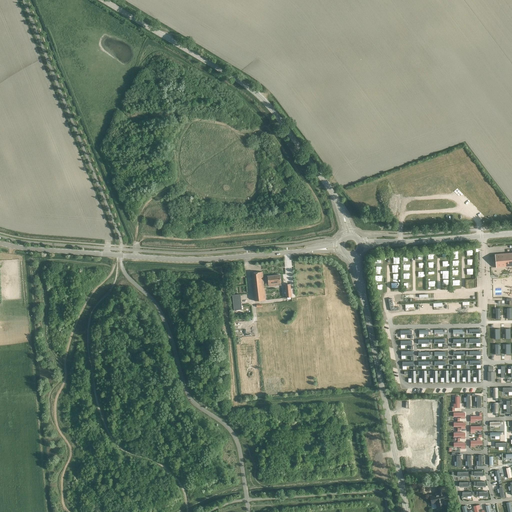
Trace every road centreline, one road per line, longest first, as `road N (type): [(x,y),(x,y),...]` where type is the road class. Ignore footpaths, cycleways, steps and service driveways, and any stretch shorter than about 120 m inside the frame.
road 1 (tertiary): [(344,217),(263,99),(103,0)]
road 2 (unclassified): [(0,242),(180,259),(314,249)]
road 3 (unknown): [(187,511),(173,474),(110,437),(95,397),(89,320),(115,281),(117,255)]
road 4 (tertiary): [(406,511),(357,272)]
road 5 (unclassified): [(380,243),(511,233)]
